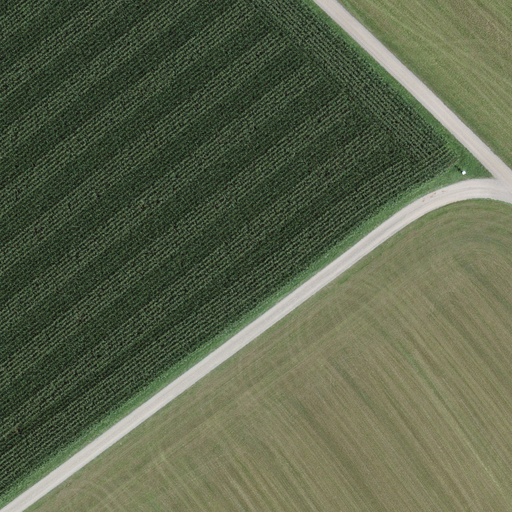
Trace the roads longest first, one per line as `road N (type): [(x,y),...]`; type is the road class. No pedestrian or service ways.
road 1 (track): [(3,511),(490,155)]
road 2 (track): [(318,0),(511,175)]
